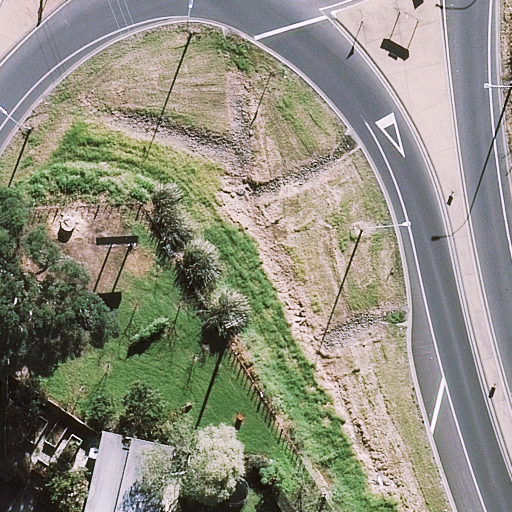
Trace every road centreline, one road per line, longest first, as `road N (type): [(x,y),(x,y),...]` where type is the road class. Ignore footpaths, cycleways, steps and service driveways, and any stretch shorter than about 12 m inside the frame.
road 1 (secondary): [(505,511),(462,391),(417,207),(373,109),(272,0)]
road 2 (secondary): [(469,0),(471,107),(511,334)]
road 3 (secondary): [(112,0),(52,44),(0,97)]
